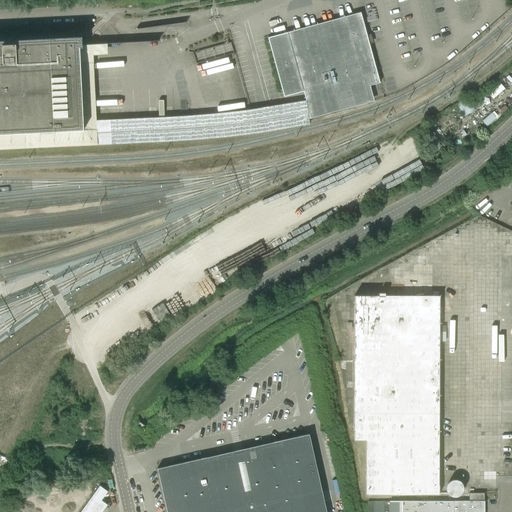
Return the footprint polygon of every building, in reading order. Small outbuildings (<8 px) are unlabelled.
[(288,32),(268,38),(284,97),(303,92),(305,100),(306,103),(307,105),(274,110),(273,110),(259,113),(250,114),(244,115),(224,117),(198,119),(188,120),(161,122),(97,125),(97,133),(161,130),(189,128),(199,127),(224,125),(240,123),(241,133),(306,123),(305,120),(308,119),(331,113),(330,113),(329,107),(367,97),(372,96),(372,95),(370,86),(379,83),(363,24),(291,44),(288,32)] [(0,134),(39,132),(39,134),(53,133),(53,132),(82,130),(78,51),(102,50),(102,43),(91,44),(86,49),(81,49),(81,38),(41,40),(5,42),(0,41),(0,134)] [(224,44),(193,53),(196,64),(233,53),(230,43),(228,43),(227,40),(223,41),(224,44)] [(326,511),(309,434),(157,469),(167,511),(326,511)] [(99,486),(80,511),(97,511),(103,504),(100,502),(108,492),(99,486)] [(401,511),(483,511),(484,501),(459,501),(453,501),(367,501),(366,511),(397,511),(401,511)]
